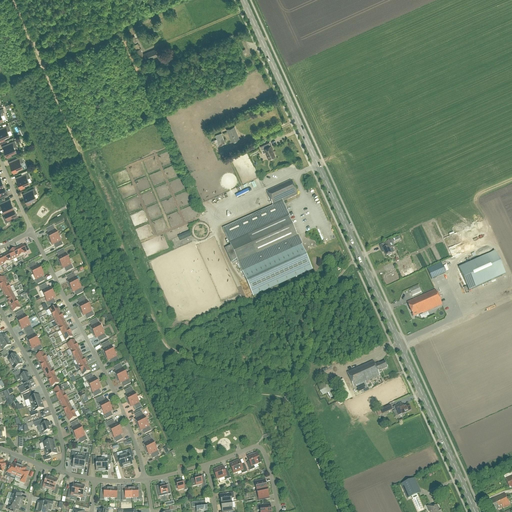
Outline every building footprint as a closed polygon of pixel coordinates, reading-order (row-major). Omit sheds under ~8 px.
[(140,48),(135,50),(135,51),(139,61),(145,58),(140,48)] [(143,54),(146,61),(157,56),(154,49),(143,54)] [(8,131),(11,130),(8,125),(0,128),(0,139),(1,141),(4,140),(4,138),(9,135),(8,131)] [(226,129),(231,141),(239,138),(234,126),(226,129)] [(216,143),(217,147),(221,145),(225,143),(221,133),(217,134),(215,135),(216,140),(217,142),(216,143)] [(15,141),(2,146),(7,157),(11,155),(10,153),(16,151),(14,147),(17,146),(15,141)] [(274,157),(275,156),(272,149),(269,142),(260,146),(261,149),(261,150),(263,153),(265,152),(268,159),(270,158),(271,159),(273,158),(274,157)] [(21,163),(24,162),(21,156),(9,162),(14,173),(18,171),(17,169),(23,167),(21,163)] [(28,179),(30,177),(28,172),(16,178),(21,189),(24,187),(24,185),(29,183),(28,179)] [(272,207),(263,211),(222,229),(253,297),(312,270),(301,245),(302,245),(298,236),(297,236),(286,212),(287,212),(283,202),(297,196),(291,181),(266,192),(272,207)] [(34,194),(37,193),(35,188),(23,193),(28,204),(31,203),(31,201),(36,198),(34,194)] [(0,209),(2,208),(4,212),(14,208),(10,199),(0,202),(0,209)] [(6,216),(3,217),(5,222),(18,217),(14,208),(4,212),(6,216)] [(58,236),(53,226),(46,230),(47,230),(49,234),(47,235),(48,237),(47,237),(49,241),(58,236)] [(49,241),(51,244),(52,246),(55,245),(56,249),(63,246),(58,236),(49,241)] [(385,244),(386,248),(383,250),(386,257),(391,254),(389,250),(394,248),(391,241),(385,244)] [(21,247),(19,248),(18,249),(22,256),(27,253),(26,253),(29,251),(26,245),(21,247)] [(18,249),(13,251),(16,259),(22,256),(18,249)] [(57,253),(57,254),(59,257),(57,258),(58,261),(57,261),(59,264),(68,260),(63,250),(57,253)] [(13,251),(8,254),(11,261),(16,259),(13,251)] [(469,291),(505,275),(495,252),(458,269),(469,291)] [(8,254),(2,256),(6,264),(11,261),(8,254)] [(59,264),(61,268),(62,267),(63,270),(65,268),(67,272),(66,272),(67,273),(73,269),(68,260),(59,264)] [(35,263),(34,262),(28,266),(33,275),(42,271),(40,267),(39,268),(38,265),(36,267),(34,263),(35,263)] [(441,264),(427,271),(432,280),(446,274),(441,264)] [(33,275),(38,285),(44,282),(44,281),(42,278),(44,277),(43,274),(44,274),(42,271),(33,275)] [(67,277),(67,278),(67,277),(69,281),(67,282),(68,284),(68,285),(69,288),(78,283),(73,274),(67,277)] [(0,287),(2,292),(10,288),(7,283),(0,286),(0,287)] [(72,291),(73,293),(75,292),(77,296),(76,296),(77,297),(83,293),(78,283),(69,288),(71,291),(72,291)] [(46,285),(46,284),(39,288),(44,298),(53,293),(52,290),(51,290),(50,288),(47,289),(46,285)] [(421,292),(418,287),(409,291),(412,297),(421,292)] [(5,297),(13,293),(10,288),(2,292),(5,297)] [(407,303),(413,318),(422,313),(423,314),(442,305),(435,290),(407,303)] [(15,298),(13,293),(5,297),(7,302),(15,298)] [(44,298),(49,307),(56,304),(56,303),(55,304),(53,300),(56,299),(54,297),(55,296),(53,293),(44,298)] [(89,307),(84,297),(77,300),(78,301),(80,304),(78,305),(79,308),(78,308),(80,311),(89,307)] [(10,307),(18,303),(15,298),(7,302),(10,307)] [(13,310),(13,312),(20,309),(18,303),(10,307),(12,311),(13,310)] [(57,309),(56,307),(49,311),(52,316),(60,312),(58,309),(57,309)] [(82,314),(83,317),(86,315),(88,319),(87,319),(87,320),(94,316),(89,307),(80,311),(82,315),(82,314)] [(22,311),(16,314),(16,315),(17,315),(18,318),(16,319),(17,322),(18,325),(28,321),(22,311)] [(55,321),(62,317),(60,312),(52,316),(55,321)] [(57,326),(65,322),(62,317),(55,321),(57,326)] [(90,323),(91,323),(92,327),(90,328),(91,330),(92,334),(101,329),(96,319),(90,323)] [(28,321),(18,325),(20,329),(21,328),(22,331),(24,329),(26,333),(26,334),(33,330),(28,321)] [(60,331),(68,327),(65,322),(57,326),(60,331)] [(62,336),(70,332),(68,327),(60,331),(62,336)] [(95,337),(96,339),(98,338),(100,342),(107,339),(101,329),(92,334),(94,337),(95,337)] [(33,330),(26,334),(27,334),(29,338),(26,339),(27,341),(28,345),(38,340),(33,330)] [(62,336),(65,341),(72,338),(71,336),(72,336),(70,332),(62,336)] [(1,335),(0,335),(0,345),(8,341),(7,338),(6,338),(5,336),(2,337),(1,335)] [(36,353),(43,350),(38,340),(28,345),(30,348),(31,348),(32,350),(34,349),(36,353)] [(6,351),(9,350),(8,348),(11,346),(10,344),(10,343),(8,341),(0,345),(4,353),(1,354),(3,357),(8,354),(6,351)] [(74,341),(67,345),(70,350),(77,346),(76,343),(75,343),(74,341)] [(105,349),(102,351),(103,353),(104,356),(114,352),(109,342),(102,345),(102,346),(103,346),(105,349)] [(72,355),(80,351),(77,346),(70,350),(72,355)] [(75,360),(83,356),(80,351),(72,355),(75,360)] [(112,364),(112,365),(119,362),(114,352),(104,356),(106,360),(107,360),(108,362),(110,361),(112,364)] [(43,353),(36,357),(37,358),(37,359),(38,362),(46,358),(43,353)] [(12,355),(9,356),(8,354),(3,357),(4,359),(7,358),(11,365),(20,360),(18,357),(17,357),(16,355),(13,356),(12,355)] [(78,365),(85,361),(83,356),(75,360),(78,365)] [(41,367),(49,363),(46,358),(38,362),(41,367)] [(20,368),(19,367),(22,365),(21,363),(21,362),(20,360),(11,365),(15,371),(12,373),(15,376),(20,373),(18,370),(20,368)] [(80,370),(88,366),(85,361),(78,365),(80,370)] [(387,368),(384,362),(379,365),(378,364),(375,365),(373,361),(347,373),(354,388),(379,376),(378,374),(382,372),(382,371),(387,368)] [(44,372),(51,368),(49,363),(41,367),(44,372)] [(126,374),(121,365),(114,368),(114,369),(115,368),(117,372),(114,373),(115,375),(115,376),(116,379),(126,374)] [(83,376),(90,372),(89,370),(90,370),(88,366),(80,370),(83,376)] [(46,377),(54,373),(51,368),(44,372),(46,377)] [(15,376),(18,382),(20,380),(22,383),(31,378),(30,378),(28,373),(22,376),(20,373),(15,376)] [(56,378),(54,373),(46,377),(49,382),(56,378)] [(116,379),(118,383),(119,382),(120,384),(122,383),(124,387),(124,388),(131,384),(126,374),(116,379)] [(92,375),(91,375),(85,378),(90,388),(99,383),(97,380),(96,380),(95,378),(93,379),(91,376),(92,375)] [(18,389),(21,394),(32,389),(31,386),(34,384),(33,381),(32,381),(31,378),(22,383),(23,386),(18,389)] [(52,387),(59,384),(56,378),(49,382),(51,386),(52,387)] [(347,399),(352,396),(344,379),(338,381),(343,393),(344,392),(347,399)] [(95,398),(101,394),(99,390),(101,389),(100,387),(101,387),(99,383),(90,388),(95,398)] [(64,393),(61,387),(54,391),(55,393),(54,393),(56,396),(64,393)] [(136,398),(131,388),(125,391),(125,392),(127,395),(125,397),(126,399),(127,402),(136,398)] [(59,402),(66,398),(64,393),(56,396),(59,402)] [(29,400),(31,406),(41,403),(40,400),(39,396),(34,398),(33,394),(27,396),(28,400),(29,400)] [(103,398),(103,397),(96,400),(101,410),(110,405),(108,402),(107,400),(104,401),(103,398)] [(61,407),(69,403),(66,398),(59,402),(61,407)] [(142,400),(138,402),(136,398),(127,402),(129,406),(130,406),(131,408),(133,406),(135,410),(134,410),(135,411),(141,408),(141,407),(144,405),(142,400)] [(37,412),(44,409),(42,405),(41,403),(31,406),(34,413),(30,414),(31,417),(38,415),(37,412)] [(64,412),(71,408),(69,403),(61,407),(64,412)] [(394,407),(396,412),(398,416),(402,414),(402,415),(403,414),(404,415),(406,414),(406,413),(411,411),(410,411),(411,410),(410,408),(409,408),(408,405),(403,407),(402,404),(394,407)] [(106,420),(113,416),(112,416),(110,413),(113,411),(111,409),(112,409),(110,405),(101,410),(106,420)] [(382,415),(392,410),(390,406),(380,410),(380,411),(377,412),(378,416),(382,415)] [(74,413),(71,408),(64,412),(66,417),(74,413)] [(146,422),(141,412),(134,415),(135,416),(137,419),(135,420),(136,423),(135,423),(137,426),(146,422)] [(69,420),(70,422),(77,418),(74,413),(66,417),(68,420),(69,420)] [(113,421),(113,420),(106,424),(111,433),(120,429),(119,425),(118,426),(117,423),(115,425),(113,421)] [(40,433),(41,437),(48,435),(47,432),(49,432),(49,431),(50,431),(49,428),(50,427),(49,423),(42,425),(41,421),(34,423),(35,428),(40,426),(42,432),(40,433)] [(77,421),(71,425),(73,428),(71,430),(72,432),(71,432),(73,436),(82,431),(77,421)] [(137,426),(139,430),(139,429),(141,432),(143,430),(145,434),(144,434),(145,435),(151,431),(146,422),(137,426)] [(116,443),(123,440),(123,439),(122,439),(120,436),(123,435),(122,432),(120,429),(111,433),(116,443)] [(80,443),(81,444),(87,441),(82,431),(73,436),(75,439),(76,439),(77,441),(79,440),(81,443),(80,443)] [(155,446),(150,436),(143,440),(144,440),(146,444),(143,445),(144,447),(146,451),(155,446)] [(43,444),(45,451),(55,448),(54,445),(53,441),(47,443),(46,439),(40,441),(41,445),(43,444)] [(146,451),(147,454),(148,454),(149,456),(151,455),(153,458),(153,459),(160,456),(155,446),(146,451)] [(50,456),(57,454),(56,451),(55,448),(45,451),(46,457),(44,458),(45,461),(51,460),(50,456)] [(130,457),(133,456),(131,450),(122,453),(123,456),(127,467),(130,466),(132,465),(130,457)] [(72,453),(71,460),(74,460),(72,468),(75,468),(75,469),(78,469),(80,457),(74,457),(75,453),(72,453)] [(123,456),(118,458),(117,454),(114,455),(116,462),(119,461),(121,468),(124,468),(127,467),(123,456)] [(261,463),(257,454),(253,455),(250,456),(250,457),(247,458),(250,463),(247,464),(250,471),(255,469),(254,466),(257,465),(261,463)] [(78,469),(81,470),(81,469),(84,470),(85,462),(88,462),(89,456),(86,455),(86,458),(80,457),(78,469)] [(102,460),(102,472),(105,472),(105,471),(108,471),(108,463),(111,463),(110,456),(107,456),(101,457),(102,460)] [(96,457),(92,457),(93,464),(96,464),(96,471),(99,471),(99,472),(102,472),(102,460),(96,460),(96,457)] [(237,462),(233,463),(230,465),(233,474),(241,472),(242,474),(247,472),(244,465),(242,467),(239,461),(237,462)] [(13,467),(10,465),(7,473),(16,476),(20,466),(14,464),(13,467)] [(20,482),(24,484),(29,472),(25,471),(26,469),(20,466),(16,476),(22,478),(20,482)] [(224,478),(225,481),(231,479),(228,472),(225,473),(223,467),(221,468),(220,468),(217,469),(213,471),(217,481),(224,478)] [(194,477),(195,479),(191,480),(192,487),(196,486),(202,484),(204,490),(207,489),(205,483),(204,477),(201,478),(200,476),(194,477)] [(42,491),(43,488),(49,489),(53,478),(49,477),(49,478),(47,477),(44,484),(41,483),(39,490),(42,491)] [(53,495),(56,496),(58,489),(55,488),(58,481),(55,480),(56,479),(53,478),(49,489),(54,491),(53,495)] [(414,479),(412,480),(400,485),(407,499),(421,493),(414,479)] [(184,489),(185,491),(188,490),(186,482),(183,483),(182,480),(176,482),(177,487),(176,487),(177,490),(178,490),(178,491),(184,489)] [(255,482),(257,492),(267,490),(265,480),(255,482)] [(70,499),(71,496),(77,497),(79,486),(76,485),(73,485),(72,493),(69,492),(67,499),(70,499)] [(157,487),(159,497),(171,495),(169,486),(166,487),(165,485),(159,486),(159,487),(157,487)] [(82,486),(79,486),(77,497),(76,501),(85,502),(86,496),(83,495),(85,487),(82,487),(82,486)] [(104,501),(104,498),(110,498),(111,489),(104,489),(104,492),(101,492),(100,501),(104,501)] [(116,499),(116,501),(120,502),(120,493),(117,493),(117,490),(111,489),(110,498),(116,499)] [(131,489),(125,490),(125,493),(122,493),(122,502),(126,501),(126,499),(132,498),(131,489)] [(142,501),(141,492),(138,492),(138,489),(131,489),(132,498),(138,498),(138,501),(142,501)] [(267,490),(257,492),(259,501),(269,499),(268,496),(267,490)] [(11,500),(10,501),(20,505),(23,498),(20,497),(22,494),(14,491),(11,500)] [(220,498),(221,504),(232,503),(231,499),(234,499),(233,493),(220,495),(220,498)] [(505,494),(489,502),(493,511),(494,511),(499,510),(499,511),(502,510),(511,506),(505,494)] [(18,511),(20,505),(10,501),(7,510),(12,511),(14,511),(16,510),(18,511)] [(37,505),(36,508),(48,511),(51,511),(53,506),(53,503),(47,501),(46,504),(38,503),(38,505),(37,505)] [(204,505),(203,502),(192,503),(192,508),(196,508),(196,511),(201,511),(207,511),(206,505),(204,505)] [(232,511),(233,511),(232,503),(221,504),(222,511),(232,511)]
